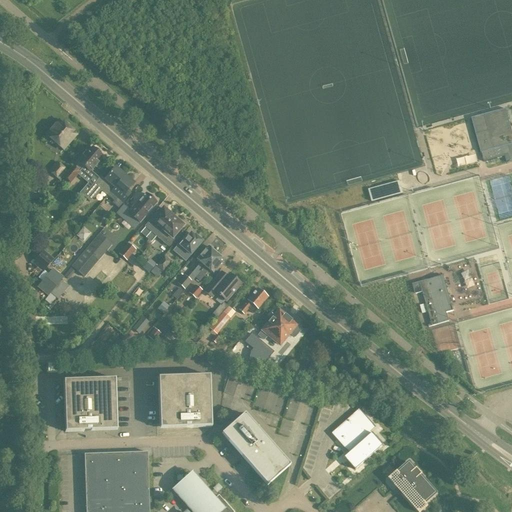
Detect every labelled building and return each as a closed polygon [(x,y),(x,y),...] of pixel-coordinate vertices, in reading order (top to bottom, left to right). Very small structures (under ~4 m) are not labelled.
[(511,132),(506,109),(471,118),(480,153),(481,153),(484,162),(504,157),(506,163),(509,162),(509,161),(511,160),(511,132)] [(72,132),(63,124),(62,124),(59,121),(46,135),(63,150),(76,135),(72,132)] [(88,183),(92,187),(100,178),(99,178),(99,179),(91,172),(95,167),(99,170),(104,163),(99,159),(102,156),(100,155),(101,153),(95,148),(94,150),(92,148),(87,154),(85,152),(82,156),(84,158),(79,164),(75,168),(73,166),(63,178),(70,184),(77,175),(88,183)] [(48,171),(59,180),(68,170),(56,161),(48,171)] [(108,194),(107,195),(108,196),(124,175),(115,168),(105,180),(104,180),(103,181),(100,178),(92,187),(84,197),(89,201),(92,198),(94,197),(100,191),(99,189),(100,188),(108,194)] [(124,175),(108,196),(107,196),(113,201),(111,203),(118,209),(129,197),(125,194),(134,184),(124,175)] [(368,190),(371,202),(372,203),(403,194),(399,181),(398,182),(368,190)] [(84,197),(92,187),(88,183),(79,193),(84,197)] [(128,213),(139,223),(156,203),(146,194),(140,201),(139,200),(128,213)] [(121,218),(126,213),(122,208),(117,213),(121,218)] [(156,236),(156,237),(173,217),(163,209),(152,222),(144,232),(148,236),(157,226),(162,230),(156,236)] [(173,217),(156,237),(168,247),(177,238),(174,236),(183,226),(173,217)] [(82,227),(78,236),(86,240),(90,231),(82,227)] [(112,245),(99,234),(71,267),(84,278),(112,245)] [(185,251),(190,255),(202,242),(195,236),(194,237),(191,234),(185,241),(184,240),(179,246),(175,250),(181,255),(185,251)] [(118,254),(126,261),(136,250),(127,243),(118,254)] [(195,278),(216,254),(207,247),(197,260),(200,263),(188,277),(185,275),(178,284),(184,290),(195,278)] [(43,250),(32,263),(43,272),(54,260),(43,250)] [(150,261),(156,266),(150,272),(155,276),(160,270),(162,272),(171,262),(159,252),(150,261)] [(224,261),(216,254),(195,278),(199,281),(209,270),(213,273),(224,261)] [(34,284),(47,295),(61,279),(52,271),(45,279),(41,276),(34,284)] [(204,291),(212,298),(216,293),(226,302),(241,285),(229,274),(226,277),(221,272),(204,291)] [(444,287),(442,287),(439,277),(413,285),(416,294),(423,292),(433,326),(449,322),(446,311),(450,310),(443,287),(444,287)] [(189,293),(197,300),(200,296),(198,295),(202,290),(195,285),(189,293)] [(61,295),(53,289),(50,293),(56,298),(57,299),(61,295)] [(253,314),(258,310),(267,298),(257,289),(247,301),(238,310),(244,315),(248,310),(253,314)] [(234,309),(237,305),(232,300),(209,328),(217,334),(234,313),(233,312),(235,310),(234,309)] [(170,307),(163,301),(157,309),(163,314),(170,307)] [(296,326),(279,311),(262,331),(258,336),(263,341),(268,336),(279,345),(289,334),(294,339),(301,330),(296,326)] [(148,322),(142,317),(132,329),(139,334),(148,322)] [(147,336),(153,341),(160,333),(154,328),(147,336)] [(188,337),(195,342),(199,337),(192,332),(188,337)] [(244,342),(252,349),(250,352),(248,359),(248,361),(261,364),(262,365),(273,352),(251,334),(244,342)] [(224,393),(233,396),(239,377),(230,374),(224,393)] [(191,425),(192,428),(211,427),(209,376),(158,378),(160,422),(177,421),(177,426),(191,425)] [(99,428),(99,424),(116,423),(115,379),(64,381),(65,432),(85,431),(85,429),(99,428)] [(348,462),(355,470),(383,446),(369,431),(373,426),(359,410),(331,435),(352,458),(348,462)] [(221,434),(267,486),(290,466),(244,414),(221,434)] [(122,511),(124,511),(149,511),(147,453),(84,455),(85,511),(122,511)] [(409,464),(398,473),(397,472),(388,480),(396,489),(398,487),(413,506),(412,507),(417,511),(421,511),(428,506),(425,504),(436,494),(420,476),(422,475),(416,469),(414,470),(409,464)] [(174,490),(193,511),(232,511),(218,496),(214,500),(197,482),(193,486),(187,479),(174,490)]
